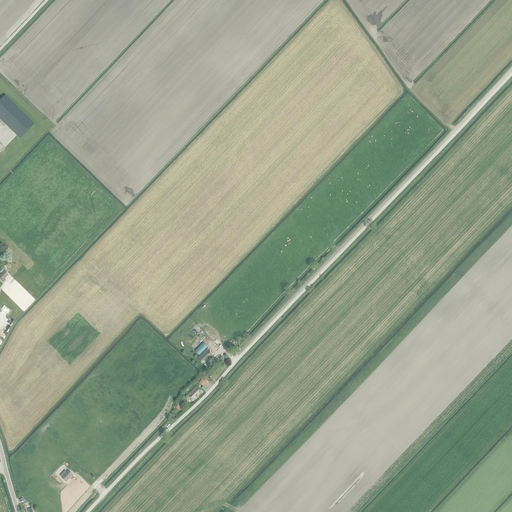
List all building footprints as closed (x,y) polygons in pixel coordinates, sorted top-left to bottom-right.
[(0,101),(0,119),(20,139),(34,124),(5,96),(0,101)] [(9,275),(5,271),(0,276),(0,279),(3,283),(6,281),(4,279),(9,275)] [(199,355),(204,350),(200,346),(195,351),(199,355)] [(200,362),(208,355),(204,351),(197,358),(200,362)] [(202,363),(209,356),(208,355),(201,362),(202,363)] [(203,393),(196,386),(187,396),(192,402),(197,397),(198,398),(203,393)] [(61,478),(66,482),(72,475),(68,471),(61,478)]
